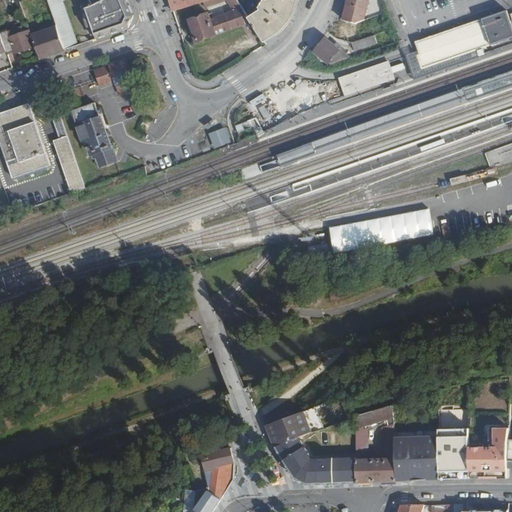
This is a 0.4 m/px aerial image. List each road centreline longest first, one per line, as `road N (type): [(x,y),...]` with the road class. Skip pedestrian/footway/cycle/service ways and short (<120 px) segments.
road 1 (residential): [(158,34),(0,88)]
road 2 (secondary): [(204,103),(280,60),(324,0)]
road 3 (residential): [(110,102),(123,141),(145,151),(175,141),(204,103)]
road 4 (residential): [(379,511),(387,493),(511,488)]
